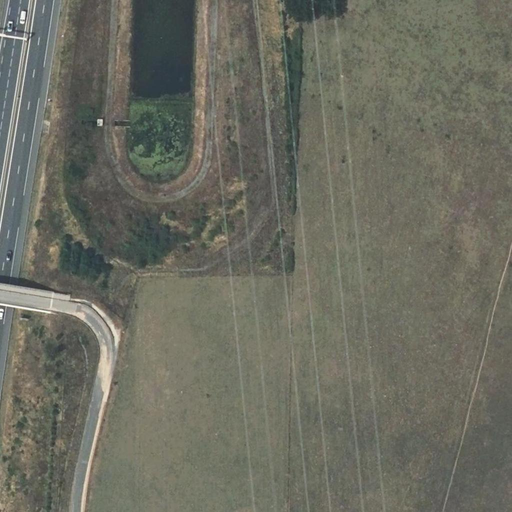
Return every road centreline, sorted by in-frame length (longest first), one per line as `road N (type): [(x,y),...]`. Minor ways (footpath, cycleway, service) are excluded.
road 1 (unclassified): [(0,293),(82,307),(108,341),(77,511)]
road 2 (motorway): [(0,276),(41,0)]
road 3 (motorway): [(20,0),(0,132)]
